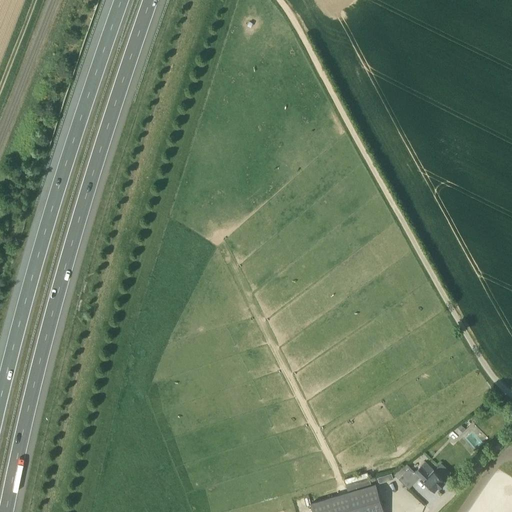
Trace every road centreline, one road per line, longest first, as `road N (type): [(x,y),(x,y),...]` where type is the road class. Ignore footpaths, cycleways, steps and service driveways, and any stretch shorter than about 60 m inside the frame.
road 1 (motorway): [(6,511),(32,386),(151,0)]
road 2 (unclassified): [(511,394),(482,362),(272,0)]
road 3 (motorway): [(122,0),(59,184),(0,402)]
